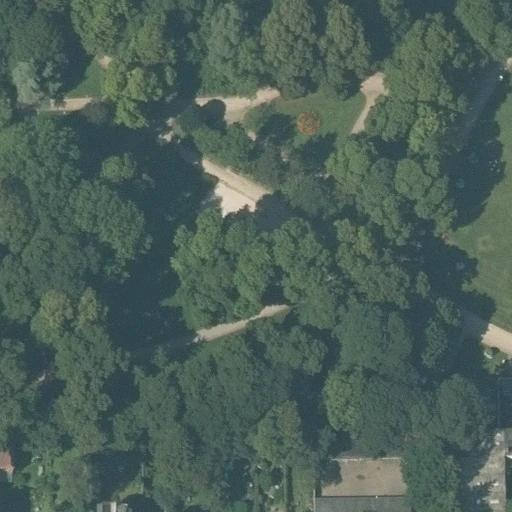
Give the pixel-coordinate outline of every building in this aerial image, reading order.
[(511,382),(497,383),(497,394),(498,437),(502,437),(511,436),(511,382)] [(487,394),(463,395),(463,410),(487,410),(487,394)] [(511,436),(502,437),(503,463),(511,462),(511,436)] [(498,437),(446,438),(447,466),(503,463),(502,437),(498,437)] [(407,438),(311,440),(312,463),(407,460),(407,438)] [(0,511),(0,476),(11,477),(12,447),(0,447),(0,511)] [(503,511),(503,463),(447,466),(448,511),(503,511)] [(408,511),(408,501),(316,502),(315,511),(408,511)]
